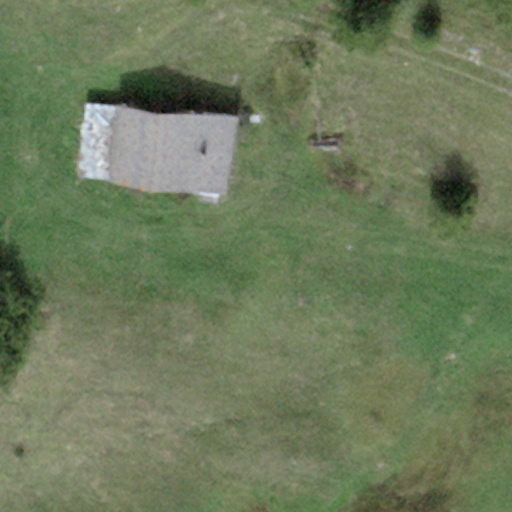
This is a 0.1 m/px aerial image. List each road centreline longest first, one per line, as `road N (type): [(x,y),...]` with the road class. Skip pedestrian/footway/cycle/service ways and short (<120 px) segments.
road 1 (track): [(511,86),(264,0)]
road 2 (track): [(259,0),(116,78)]
